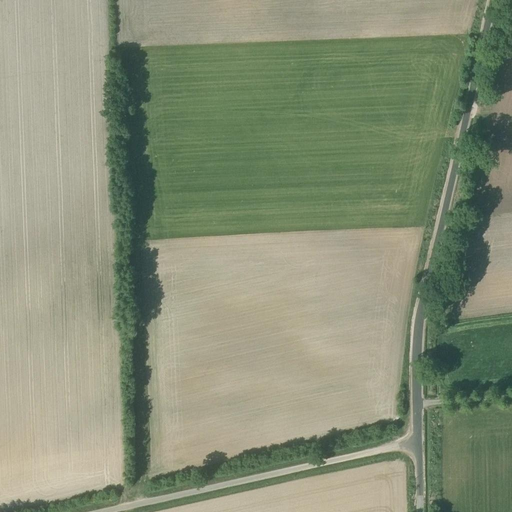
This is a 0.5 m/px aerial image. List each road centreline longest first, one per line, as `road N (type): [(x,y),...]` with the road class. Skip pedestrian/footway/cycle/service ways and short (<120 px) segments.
road 1 (unclassified): [(424,435),(425,316),(497,0)]
road 2 (unclassified): [(424,435),(87,511)]
